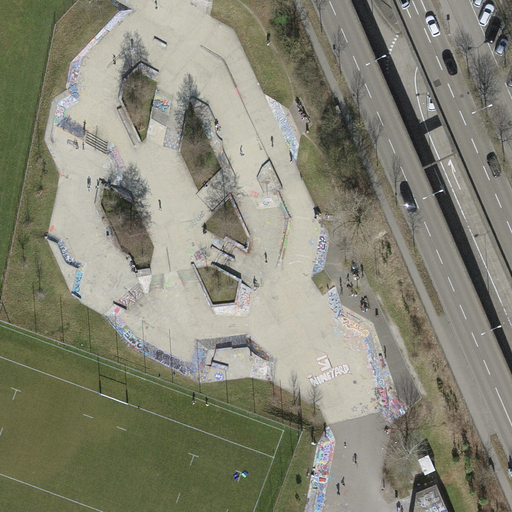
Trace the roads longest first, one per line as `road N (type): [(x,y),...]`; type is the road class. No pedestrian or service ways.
road 1 (primary): [(329,0),(511,423)]
road 2 (primary): [(511,231),(412,0)]
